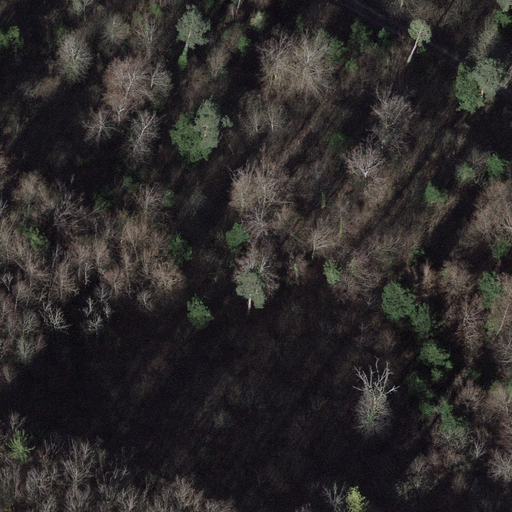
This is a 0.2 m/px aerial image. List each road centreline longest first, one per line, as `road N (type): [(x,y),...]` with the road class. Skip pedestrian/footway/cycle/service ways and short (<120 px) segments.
road 1 (track): [(0,89),(177,85),(511,131)]
road 2 (track): [(511,94),(351,0)]
